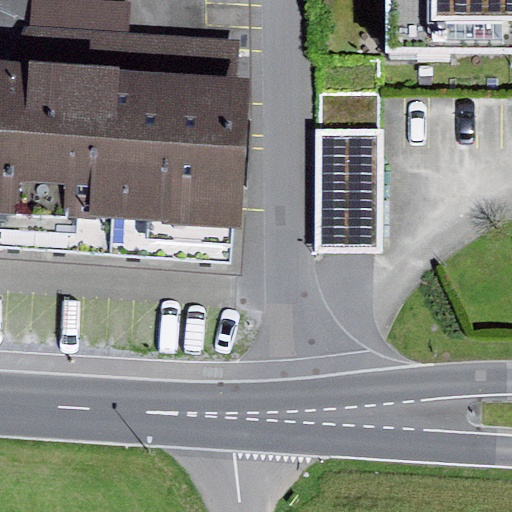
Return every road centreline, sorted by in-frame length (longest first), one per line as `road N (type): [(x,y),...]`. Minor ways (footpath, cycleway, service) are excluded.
road 1 (residential): [(290,418),(290,0)]
road 2 (primary): [(233,422),(0,407)]
road 3 (primary): [(511,380),(458,381),(290,418)]
road 4 (primary): [(290,418),(511,452)]
